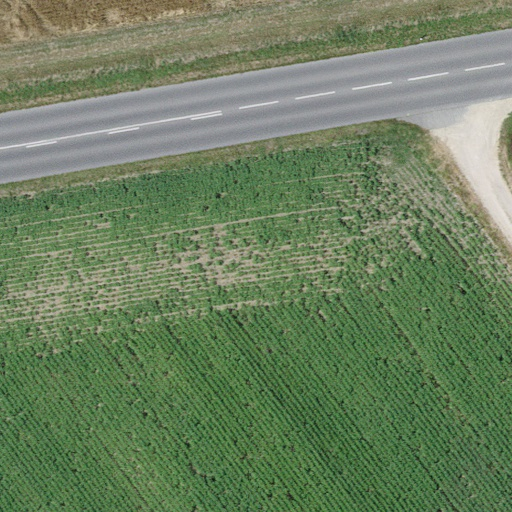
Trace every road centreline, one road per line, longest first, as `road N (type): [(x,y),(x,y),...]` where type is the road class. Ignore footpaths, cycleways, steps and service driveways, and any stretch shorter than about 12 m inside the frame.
road 1 (secondary): [(0,151),(511,64)]
road 2 (track): [(442,76),(482,181),(511,222)]
